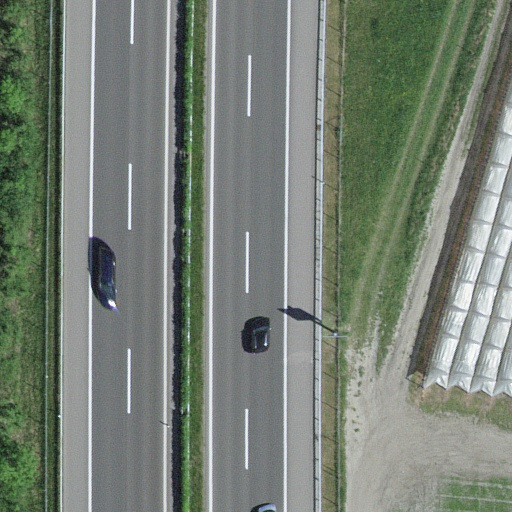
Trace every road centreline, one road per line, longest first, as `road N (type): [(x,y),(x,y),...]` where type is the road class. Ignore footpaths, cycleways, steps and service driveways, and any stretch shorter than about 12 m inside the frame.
road 1 (track): [(503,0),(390,389),(366,511)]
road 2 (motorway): [(131,0),(125,511)]
road 3 (motorway): [(252,511),(253,0)]
